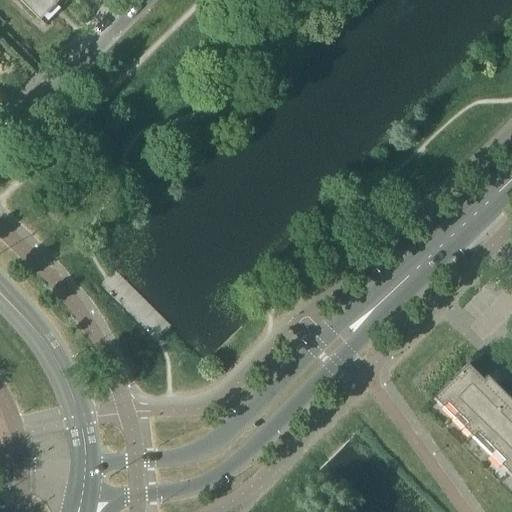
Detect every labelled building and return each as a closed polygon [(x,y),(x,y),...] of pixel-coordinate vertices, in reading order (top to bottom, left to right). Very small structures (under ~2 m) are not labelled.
[(53,5),(48,0),(17,0),(38,20),(53,5)] [(445,405),(455,415),(496,374),(495,374),(494,373),(493,373),(491,374),(482,383),(465,366),(432,400),(441,409),(445,405)] [(461,430),(470,438),(504,404),(488,389),(497,380),(497,379),(497,378),(498,377),(497,375),(496,374),(455,415),(465,425),(461,430)] [(476,436),(493,452),(511,432),(511,412),(504,404),(470,438),(472,440),(476,436)] [(498,467),(507,475),(511,470),(511,432),(493,452),(503,463),(498,467)]
